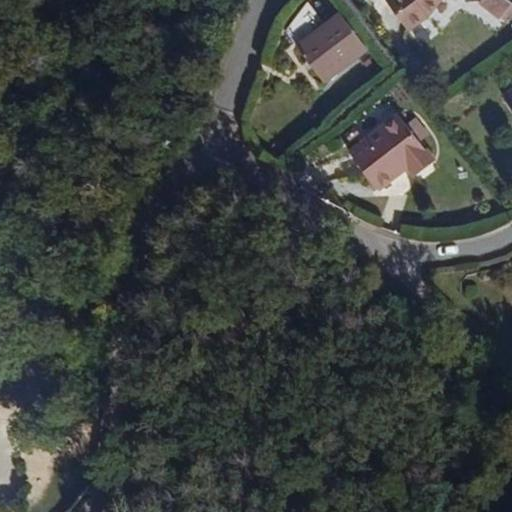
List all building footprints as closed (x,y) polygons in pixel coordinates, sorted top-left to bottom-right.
[(412,20),(406,26),(418,42),(438,24),(454,0),(407,0),(400,6),(412,20)] [(511,15),(511,1),(510,0),(488,0),(486,4),(508,21),(511,15)] [(316,5),(292,37),(326,87),(372,53),(348,19),(335,29),(316,5)] [(394,11),(406,26),(412,20),(400,6),(394,11)] [(417,144),(407,129),(398,116),(347,153),(372,189),(405,168),(410,174),(429,161),(417,144)] [(407,129),(417,144),(425,139),(415,123),(407,129)]
